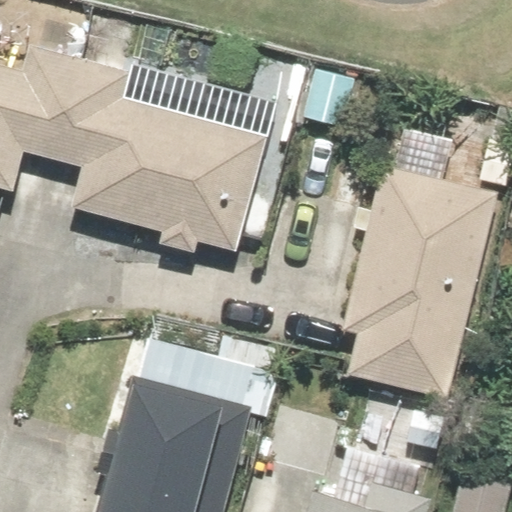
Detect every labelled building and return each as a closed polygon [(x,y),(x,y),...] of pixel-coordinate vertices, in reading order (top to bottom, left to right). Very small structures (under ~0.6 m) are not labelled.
[(25,68),(0,60),(0,182),(17,187),(28,149),(84,165),(74,203),(239,249),(271,136),(124,95),(132,69),(33,41),(25,68)] [(359,69),(314,65),(309,117),(355,121),(359,69)] [(501,186),(385,159),(346,326),(359,329),(350,367),(453,391),(501,186)] [(227,511),(250,424),(134,395),(104,511),(227,511)] [(511,511),(511,509),(511,469),(468,458),(454,511),(511,511)] [(368,496),(320,483),(311,511),(429,511),(435,493),(374,476),(368,496)]
